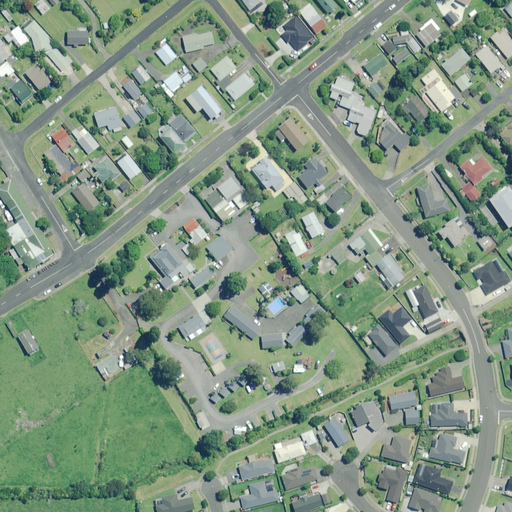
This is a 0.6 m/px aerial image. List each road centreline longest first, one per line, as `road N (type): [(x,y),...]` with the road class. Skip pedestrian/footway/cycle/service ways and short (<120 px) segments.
road 1 (secondary): [(287,92),(79,258)]
road 2 (residential): [(378,196),(459,302),(477,341),(487,409)]
road 3 (residential): [(10,146),(186,0)]
road 4 (residential): [(378,196),(511,89)]
road 5 (residential): [(292,87),(378,196)]
road 6 (secondary): [(399,0),(292,87)]
road 7 (residential): [(10,146),(79,258)]
